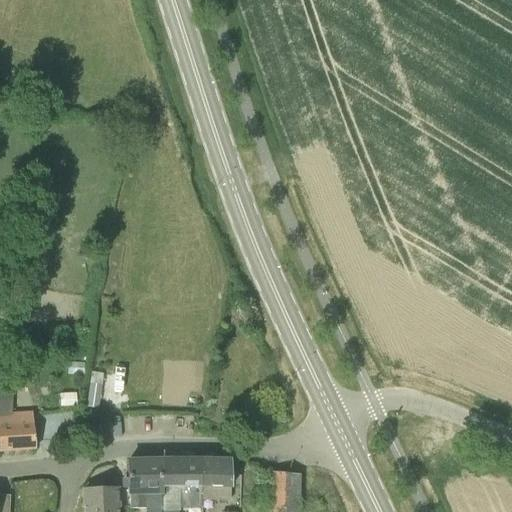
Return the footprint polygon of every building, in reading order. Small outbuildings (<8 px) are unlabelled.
[(11,414),(16,385),(0,382),(0,451),(36,449),(33,412),(11,414)] [(75,394),(59,395),(60,407),(76,407),(75,394)] [(160,510),(159,494),(161,494),(160,461),(127,462),(128,497),(129,497),(129,510),(145,510),(145,511),(160,510)] [(202,507),(201,501),(204,461),(200,461),(160,461),(161,494),(159,494),(160,510),(159,511),(169,511),(179,511),(179,507),(202,507)] [(229,502),(230,490),(231,490),(230,461),(204,461),(201,501),(229,502)] [(297,511),(298,475),(268,473),(257,472),(257,489),(255,489),(255,493),(258,493),(258,496),(265,496),(265,508),(264,508),(263,511),(297,511)] [(83,511),(117,511),(117,489),(83,491),(83,511)] [(9,511),(10,492),(0,490),(0,511),(9,511)]
